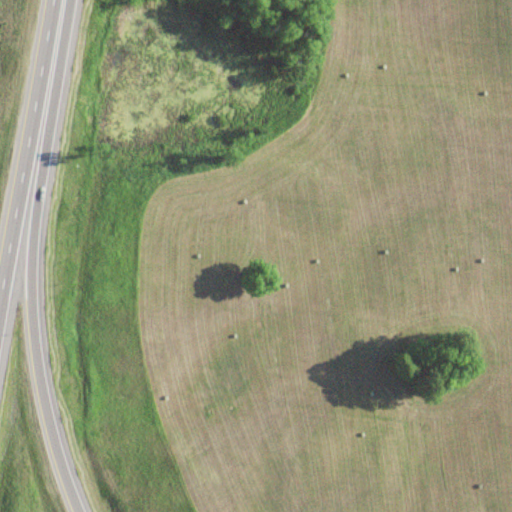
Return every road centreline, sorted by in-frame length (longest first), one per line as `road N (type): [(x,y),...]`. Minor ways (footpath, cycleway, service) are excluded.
road 1 (motorway): [(79,511),(42,389),(31,281),(62,0)]
road 2 (motorway): [(0,305),(54,0)]
